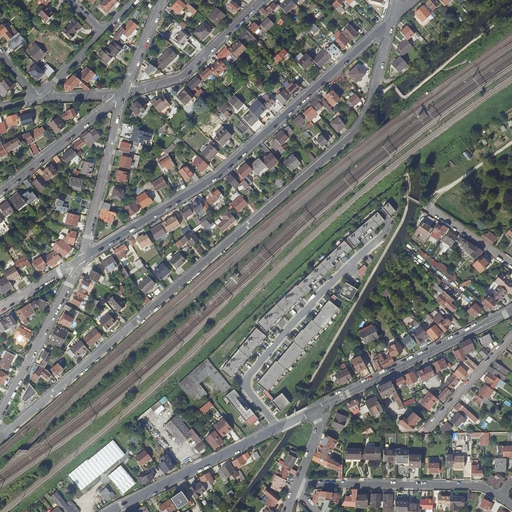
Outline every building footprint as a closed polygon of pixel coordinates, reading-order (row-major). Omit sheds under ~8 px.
[(3,0),(1,2),(7,8),(11,5),(10,5),(5,0),(3,0)] [(105,0),(100,6),(107,13),(114,5),(113,4),(117,1),(116,0),(105,0)] [(183,0),(178,0),(172,8),(179,15),(186,6),(189,8),(188,10),(194,15),(197,11),(183,0)] [(233,0),(228,7),(235,12),(237,9),(239,10),(241,8),(239,6),(240,6),(233,0)] [(291,0),(285,0),(279,6),(286,14),(296,5),(291,0)] [(336,9),(340,13),(344,10),(340,6),(346,0),(345,0),(337,0),(333,4),(337,8),(336,9)] [(435,0),(430,0),(427,4),(433,11),(440,5),(435,0)] [(273,3),(266,10),(269,14),(277,7),(273,3)] [(429,14),(432,11),(427,5),(424,8),(429,14)] [(37,15),(44,22),(52,14),(45,7),(37,15)] [(431,15),(429,14),(424,8),(423,7),(415,14),(422,22),(431,15)] [(218,9),(210,19),(217,24),(225,14),(218,9)] [(83,27),(74,18),(70,22),(71,23),(62,32),(71,40),(75,36),(73,35),(78,30),(79,30),(83,27)] [(175,21),(181,26),(184,22),(178,18),(175,21)] [(268,18),(261,25),(267,31),(274,24),(268,18)] [(54,19),(47,27),(49,29),(56,21),(54,19)] [(113,39),(117,41),(123,34),(127,38),(130,35),(138,26),(132,21),(124,30),(122,28),(113,39)] [(0,26),(0,37),(1,38),(4,36),(8,41),(12,37),(4,27),(6,25),(4,22),(2,24),(2,25),(0,26)] [(205,23),(195,33),(203,40),(212,30),(205,23)] [(254,23),(249,28),(253,33),(259,27),(256,24),(254,23)] [(350,26),(342,33),(350,41),(358,34),(350,26)] [(414,35),(408,27),(401,32),(406,38),(407,40),(409,39),(414,35)] [(181,29),(172,39),(181,46),(189,36),(181,29)] [(246,29),(238,37),(244,43),(246,41),(247,42),(250,39),(254,43),(257,40),(246,29)] [(335,43),(341,49),(348,43),(341,36),(343,35),(339,31),(334,36),(337,40),(335,43)] [(8,41),(15,50),(25,41),(17,33),(13,36),(12,37),(8,41)] [(401,57),(413,47),(412,45),(407,40),(406,38),(397,46),(398,48),(395,50),(400,56),(401,57)] [(232,46),(228,49),(237,58),(246,49),(239,41),(232,47),(232,46)] [(114,42),(106,51),(113,57),(114,58),(122,49),(114,42)] [(41,49),(35,43),(32,47),(32,48),(28,52),(35,58),(36,59),(40,56),(38,55),(42,51),(41,50),(41,49)] [(340,51),(333,44),(329,47),(331,49),(328,51),(334,57),(340,51)] [(219,59),(225,65),(229,62),(229,63),(230,62),(233,65),(236,63),(240,61),(237,58),(228,49),(226,47),(218,54),(219,55),(217,57),(219,59)] [(104,49),(97,57),(106,65),(113,57),(106,51),(104,49)] [(170,49),(156,63),(163,70),(177,56),(170,49)] [(284,49),(275,58),(278,62),(288,53),(284,49)] [(313,59),(314,61),(320,67),(329,58),(322,50),(313,59)] [(307,54),(298,63),(304,70),(314,61),(313,59),(307,54)] [(399,72),(408,64),(401,57),(400,56),(391,64),(399,72)] [(217,77),(227,67),(225,65),(219,59),(210,68),(213,72),(217,77)] [(45,73),(41,69),(36,64),(28,72),(32,75),(33,74),(34,76),(33,77),(37,81),(45,73)] [(45,73),(49,77),(54,71),(46,64),(41,69),(45,73)] [(150,64),(145,72),(149,75),(151,72),(154,74),(157,69),(150,64)] [(84,65),(77,74),(85,81),(92,72),(84,65)] [(358,66),(348,75),(356,83),(365,74),(358,66)] [(195,73),(203,81),(205,79),(206,80),(210,76),(209,75),(213,72),(210,68),(209,68),(201,75),(198,71),(195,73)] [(74,76),(65,85),(65,88),(68,90),(71,90),(80,81),(74,76)] [(188,85),(199,97),(202,94),(195,87),(197,85),(195,83),(200,80),(197,77),(188,85)] [(0,94),(1,97),(7,92),(6,91),(12,85),(7,78),(0,83),(0,94)] [(286,89),(288,92),(289,92),(293,95),(300,88),(296,84),(295,85),(292,83),(290,85),(287,81),(282,86),(286,89)] [(179,97),(186,105),(195,97),(187,89),(179,97)] [(263,89),(255,96),(259,100),(267,93),(263,89)] [(290,96),(283,89),(281,91),(279,90),(276,93),(277,94),(275,96),(283,104),(286,101),(285,100),(290,96)] [(333,90),(325,97),(333,106),(340,99),(333,90)] [(267,93),(259,100),(268,109),(276,102),(267,93)] [(356,94),(349,100),(354,106),(361,100),(356,94)] [(151,101),(159,113),(166,107),(170,104),(164,95),(156,101),(155,98),(151,101)] [(235,96),(229,102),(238,110),(243,104),(235,96)] [(195,97),(186,105),(188,106),(193,101),(194,103),(198,100),(195,97)] [(315,100),(310,105),(312,107),(315,111),(318,114),(321,111),(319,108),(322,105),(319,102),(321,101),(318,97),(315,100)] [(137,102),(131,108),(136,113),(138,111),(140,112),(144,108),(142,107),(146,103),(142,99),(138,103),(137,102)] [(321,103),(326,108),(327,107),(329,110),(331,108),(325,100),(321,103)] [(219,109),(228,119),(234,113),(225,104),(219,109)] [(304,113),(310,121),(318,114),(315,111),(312,107),(304,113)] [(73,109),(66,111),(66,113),(62,114),(63,118),(64,119),(70,117),(71,119),(76,117),(73,109)] [(251,111),(243,118),(250,125),(258,118),(251,111)] [(6,118),(7,124),(17,121),(18,121),(16,115),(6,118)] [(300,115),(294,121),(298,125),(299,125),(301,122),(304,120),(300,115)] [(331,124),(338,132),(346,125),(342,121),(339,117),(331,124)] [(58,118),(49,125),(56,134),(65,126),(58,118)] [(235,126),(243,134),(248,128),(241,121),(235,126)] [(218,135),(215,138),(222,145),(232,136),(223,126),(220,129),(221,131),(218,135)] [(288,126),(284,130),(289,135),(293,131),(288,126)] [(33,140),(45,132),(42,128),(39,130),(38,128),(33,131),(34,133),(30,136),(28,132),(27,133),(22,135),(24,139),(28,145),(34,142),(33,140)] [(97,133),(94,129),(89,133),(88,131),(81,137),(83,139),(85,143),(89,148),(90,148),(91,144),(98,139),(95,135),(97,133)] [(132,136),(131,141),(132,141),(139,143),(147,145),(149,138),(146,137),(146,133),(136,130),(134,137),(132,136)] [(275,138),(276,139),(281,145),(285,142),(283,140),(287,137),(282,132),(275,138)] [(323,136),(328,142),(332,138),(327,133),(323,136)] [(316,141),(322,147),(328,142),(323,136),(322,135),(316,141)] [(83,139),(72,147),(72,148),(75,152),(85,143),(83,139)] [(272,145),(276,150),(282,146),(281,145),(276,139),(272,143),(273,144),(272,145)] [(214,141),(202,153),(210,161),(219,152),(214,146),(217,143),(214,141)] [(4,145),(8,151),(14,148),(10,142),(4,145)] [(104,145),(95,142),(92,149),(103,151),(104,145)] [(121,142),(119,151),(133,155),(134,152),(131,152),(130,153),(129,152),(131,145),(121,142)] [(34,144),(30,145),(37,156),(40,153),(34,144)] [(72,148),(61,157),(66,163),(77,154),(75,152),(72,148)] [(262,161),(266,166),(270,170),(279,162),(274,156),(271,153),(262,161)] [(293,155),(284,163),(291,171),(299,164),(296,161),(297,159),(293,155)] [(122,156),(119,167),(129,169),(132,158),(122,156)] [(159,163),(161,167),(165,164),(166,167),(167,169),(174,165),(170,156),(163,160),(161,157),(158,159),(160,162),(159,163)] [(193,163),(203,172),(209,165),(199,156),(193,163)] [(259,159),(250,167),(253,171),(257,175),(266,166),(262,161),(259,159)] [(84,161),(81,174),(90,176),(93,163),(84,161)] [(237,172),(239,174),(250,186),(251,185),(250,184),(252,183),(246,177),(253,171),(250,167),(247,164),(237,172)] [(52,165),(44,172),(50,179),(58,172),(52,165)] [(179,171),(186,180),(192,176),(195,182),(199,179),(195,172),(193,174),(186,166),(179,171)] [(119,171),(116,181),(126,183),(128,173),(119,171)] [(227,179),(235,189),(241,183),(246,188),(248,186),(248,187),(250,186),(239,174),(234,178),(231,175),(227,179)] [(34,182),(42,192),(49,186),(41,177),(34,182)] [(152,183),(157,191),(167,185),(162,177),(152,183)] [(84,181),(71,178),(69,189),(81,191),(84,181)] [(24,182),(29,188),(32,186),(27,179),(24,182)] [(179,184),(182,190),(187,187),(183,181),(179,184)] [(124,190),(115,189),(112,198),(122,200),(124,190)] [(218,190),(208,200),(211,203),(222,194),(218,190)] [(21,197),(26,204),(28,205),(31,203),(32,204),(33,203),(38,200),(37,199),(38,198),(33,192),(31,194),(28,192),(25,194),(25,193),(21,197)] [(153,202),(151,198),(150,198),(146,192),(137,198),(139,204),(140,204),(143,209),(153,202)] [(10,200),(18,210),(26,204),(21,197),(18,193),(10,200)] [(66,197),(61,195),(59,199),(57,199),(55,205),(56,205),(56,207),(57,208),(56,211),(67,213),(68,209),(61,207),(66,197)] [(232,204),(239,212),(248,204),(241,196),(232,204)] [(198,200),(194,203),(195,205),(192,206),(197,214),(201,212),(200,210),(204,207),(201,203),(200,201),(199,202),(198,200)] [(382,210),(351,236),(358,244),(365,239),(363,237),(376,227),(377,228),(389,218),(387,216),(393,212),(394,214),(400,209),(393,200),(387,205),(387,206),(382,210)] [(0,206),(6,216),(14,211),(8,202),(0,206)] [(103,202),(102,209),(103,210),(109,211),(110,209),(111,205),(103,202)] [(134,202),(124,208),(130,217),(139,210),(134,202)] [(250,206),(255,211),(260,208),(254,202),(250,206)] [(181,212),(185,219),(193,214),(189,207),(181,212)] [(103,210),(100,219),(106,220),(105,221),(112,223),(114,217),(117,215),(116,213),(114,212),(109,211),(103,210)] [(225,220),(218,226),(223,232),(237,220),(228,210),(222,216),(225,220)] [(163,223),(169,232),(180,225),(173,212),(168,215),(161,219),(163,223)] [(68,213),(65,224),(77,227),(79,216),(68,213)] [(202,223),(201,224),(203,226),(204,225),(205,225),(206,224),(207,227),(214,221),(210,217),(202,223)] [(31,218),(24,224),(26,227),(27,227),(28,228),(30,227),(28,225),(33,221),(31,218)] [(416,230),(427,238),(433,229),(422,221),(416,230)] [(151,230),(157,240),(169,232),(163,223),(151,230)] [(201,224),(192,230),(195,234),(196,233),(196,232),(203,226),(201,224)] [(443,236),(448,229),(443,226),(442,227),(438,224),(434,231),(443,237),(443,236)] [(28,234),(34,229),(31,226),(26,231),(28,234)] [(189,226),(181,232),(184,236),(192,230),(189,226)] [(365,239),(377,228),(376,227),(363,237),(365,239)] [(185,237),(177,243),(180,247),(188,241),(192,246),(200,239),(195,234),(192,230),(184,236),(185,237)] [(69,231),(67,238),(66,238),(64,238),(63,241),(68,244),(68,243),(73,245),(72,247),(79,251),(80,245),(74,244),(77,233),(69,231)] [(451,246),(457,237),(449,231),(442,241),(443,241),(450,246),(451,246)] [(138,238),(136,239),(142,249),(149,245),(150,246),(153,244),(150,238),(147,240),(144,236),(143,235),(140,237),(137,232),(136,233),(134,235),(136,238),(138,237),(138,238)] [(481,237),(492,244),(496,238),(488,232),(486,235),(484,233),(481,237)] [(28,234),(16,240),(18,243),(29,236),(28,234)] [(465,250),(470,244),(460,237),(457,242),(462,245),(461,247),(465,250)] [(298,285),(258,323),(267,332),(270,329),(271,329),(272,330),(276,326),(277,325),(276,324),(278,322),(279,323),(280,322),(284,318),(283,317),(284,316),(290,311),(290,310),(292,311),(297,306),(296,305),(298,303),(299,304),(304,300),(303,298),(315,286),(313,284),(326,272),(327,274),(339,263),(337,261),(349,250),(351,252),(356,246),(348,238),(299,286),(298,285)] [(16,240),(5,248),(6,250),(18,243),(16,240)] [(63,241),(62,240),(54,248),(60,254),(64,257),(72,249),(69,245),(68,244),(63,241)] [(114,251),(119,259),(126,255),(124,251),(128,248),(125,244),(114,251)] [(483,251),(476,246),(475,247),(470,244),(465,250),(465,251),(470,254),(472,252),(479,256),(483,251)] [(337,261),(339,263),(351,252),(349,250),(337,261)] [(43,259),(48,268),(52,266),(52,267),(56,265),(55,264),(62,259),(55,251),(43,259)] [(179,253),(170,261),(177,269),(186,261),(179,253)] [(15,263),(19,268),(26,264),(29,268),(32,266),(26,256),(15,263)] [(101,263),(107,272),(118,266),(112,256),(101,263)] [(481,256),(472,265),(480,272),(489,264),(481,256)] [(47,267),(41,257),(33,262),(39,272),(47,267)] [(134,263),(138,270),(144,265),(141,259),(134,263)] [(440,263),(437,268),(444,274),(448,270),(440,263)] [(163,264),(154,272),(161,280),(170,272),(163,264)] [(357,276),(360,278),(367,268),(364,265),(358,271),(360,273),(357,276)] [(5,273),(7,277),(10,282),(20,276),(15,267),(5,273)] [(120,271),(126,279),(130,276),(125,268),(120,271)] [(88,278),(92,281),(96,283),(97,283),(101,275),(92,270),(88,278)] [(426,275),(437,285),(441,281),(430,271),(426,275)] [(313,284),(315,286),(327,274),(326,272),(313,284)] [(84,279),(79,289),(85,293),(92,281),(88,278),(81,275),(79,278),(84,279)] [(509,282),(506,281),(506,279),(504,278),(504,277),(502,276),(502,275),(500,275),(495,282),(500,286),(504,289),(509,282)] [(149,276),(138,286),(145,294),(156,284),(149,276)] [(7,277),(0,281),(0,290),(2,294),(13,288),(10,282),(7,277)] [(92,281),(85,293),(89,295),(96,283),(92,281)] [(345,283),(339,294),(350,301),(356,289),(345,283)] [(119,291),(121,293),(125,289),(121,285),(121,286),(119,284),(117,285),(119,287),(118,288),(119,291)] [(450,297),(448,295),(437,285),(435,288),(440,293),(441,293),(448,299),(450,297)] [(507,292),(504,289),(500,286),(491,296),(498,302),(500,299),(501,300),(507,292)] [(386,289),(381,295),(385,298),(390,292),(386,289)] [(459,304),(463,309),(467,304),(452,290),(448,295),(450,297),(459,304)] [(116,294),(109,300),(120,312),(125,306),(118,299),(119,298),(122,300),(124,298),(122,295),(123,295),(121,293),(119,291),(116,294)] [(142,299),(147,305),(151,301),(146,295),(142,299)] [(259,382),(258,384),(265,390),(263,392),(271,402),(272,402),(276,407),(278,409),(280,412),(290,403),(282,393),(274,400),(268,392),(287,370),(288,371),(305,351),(303,350),(313,338),(314,339),(322,329),(323,330),(332,320),(331,319),(340,310),(339,309),(333,304),(338,299),(334,295),(322,309),(321,311),(322,312),(320,313),(315,319),(313,321),(312,321),(311,322),(305,329),(304,331),(303,330),(301,333),(296,338),(293,341),(295,342),(294,344),(288,350),(285,353),(279,361),(278,362),(277,361),(275,363),(269,370),(265,375),(259,382)] [(436,301),(445,309),(447,306),(453,312),(456,309),(442,295),(436,301)] [(76,296),(72,303),(79,307),(83,299),(76,296)] [(489,296),(482,303),(490,311),(497,303),(489,296)] [(36,301),(31,304),(35,311),(37,307),(43,311),(48,303),(40,299),(38,302),(36,301)] [(463,309),(467,312),(468,311),(475,318),(482,310),(475,303),(471,308),(467,304),(463,309)] [(31,304),(17,312),(25,324),(28,322),(26,318),(37,312),(35,311),(31,304)] [(115,315),(123,325),(127,322),(118,312),(115,315)] [(430,316),(432,318),(435,321),(444,332),(448,329),(446,326),(450,322),(447,318),(445,320),(437,312),(434,315),(433,314),(430,316)] [(109,313),(100,321),(107,329),(116,321),(109,313)] [(65,314),(60,323),(69,328),(74,319),(72,318),(65,314)] [(11,317),(0,323),(0,325),(4,332),(16,324),(17,325),(20,323),(16,317),(13,319),(11,317)] [(433,340),(442,333),(435,325),(426,332),(433,340)] [(365,344),(378,337),(373,327),(360,333),(365,344)] [(409,335),(416,344),(418,346),(423,342),(423,341),(429,336),(421,327),(412,334),(411,333),(409,335)] [(19,328),(15,337),(18,339),(17,342),(24,346),(27,339),(28,339),(31,334),(19,328)] [(257,328),(222,369),(232,378),(232,377),(235,374),(237,375),(240,371),(241,370),(239,368),(241,366),(243,367),(244,366),(248,362),(246,361),(247,359),(252,354),(253,353),(254,354),(258,350),(259,349),(257,348),(259,345),(261,347),(262,346),(265,341),(264,340),(264,339),(267,336),(257,328)] [(58,329),(50,343),(54,345),(55,343),(62,346),(68,334),(58,329)] [(90,347),(102,336),(96,329),(88,336),(88,337),(85,340),(90,347)] [(409,335),(402,341),(409,349),(416,344),(409,335)] [(492,339),(490,335),(481,339),(484,346),(493,341),(492,339)] [(470,339),(461,344),(466,354),(467,353),(466,351),(473,348),(474,347),(470,339)] [(70,350),(77,358),(88,349),(81,341),(70,350)] [(390,354),(391,357),(402,351),(398,343),(387,348),(390,354)] [(467,357),(462,348),(458,351),(457,349),(453,351),(458,361),(462,360),(463,362),(465,361),(464,358),(467,357)] [(485,358),(489,353),(484,348),(479,353),(485,358)] [(17,353),(24,357),(27,353),(19,349),(17,353)] [(7,351),(0,364),(0,363),(0,365),(11,371),(12,368),(9,366),(15,356),(7,351)] [(45,360),(44,363),(41,362),(40,366),(41,367),(45,369),(51,357),(48,356),(50,353),(46,351),(42,358),(45,360)] [(383,368),(395,363),(391,357),(390,354),(388,356),(389,358),(385,360),(382,353),(377,356),(383,368)] [(366,368),(360,356),(351,360),(357,372),(366,368)] [(378,371),(383,368),(377,356),(373,358),(374,360),(373,360),(378,371)] [(206,370),(213,364),(209,358),(201,365),(206,370)] [(448,366),(444,358),(433,364),(437,372),(448,366)] [(470,375),(477,366),(469,359),(460,365),(460,366),(467,372),(470,375)] [(489,369),(487,371),(490,372),(499,379),(502,375),(496,371),(497,369),(503,372),(506,368),(495,361),(493,364),(495,365),(492,370),(489,369)] [(59,364),(52,370),(57,376),(64,370),(59,364)] [(206,370),(210,376),(216,383),(224,377),(213,364),(206,370)] [(201,384),(210,376),(206,370),(201,365),(192,373),(201,384)] [(436,375),(431,366),(426,368),(431,378),(436,375)] [(454,374),(460,380),(467,372),(460,366),(454,374)] [(35,381),(40,376),(41,374),(48,380),(52,375),(48,370),(46,369),(45,370),(41,367),(31,378),(35,381)] [(417,372),(422,382),(431,378),(426,368),(417,372)] [(339,384),(351,378),(346,369),(334,375),(339,384)] [(408,385),(417,381),(416,378),(417,378),(416,376),(415,377),(413,372),(404,376),(408,385)] [(502,381),(499,379),(490,372),(485,380),(489,382),(487,385),(492,389),(497,382),(500,384),(502,381)] [(201,384),(192,373),(180,383),(197,404),(209,393),(201,384)] [(460,380),(454,374),(445,384),(452,389),(460,380)] [(405,382),(402,377),(393,381),(395,386),(405,382)] [(383,382),(376,386),(382,398),(392,394),(395,399),(396,399),(399,398),(391,381),(384,385),(383,382)] [(30,384),(22,399),(26,402),(37,393),(30,384)] [(493,390),(492,389),(487,385),(485,384),(483,387),(481,390),(479,389),(477,393),(485,398),(487,399),(493,390)] [(438,397),(443,400),(450,392),(446,388),(438,397)] [(235,389),(226,396),(247,421),(256,414),(251,408),(248,411),(243,406),(241,404),(241,403),(237,398),(240,395),(235,389)] [(438,399),(430,392),(420,403),(428,410),(434,403),(438,399)] [(472,401),(478,405),(483,397),(477,394),(472,401)] [(241,396),(240,395),(237,398),(241,403),(241,404),(243,406),(248,411),(251,408),(250,407),(246,402),(244,400),(241,396)] [(166,410),(162,405),(168,400),(165,396),(151,407),(158,416),(166,410)] [(365,403),(366,404),(369,411),(371,415),(382,410),(376,397),(365,403)] [(415,401),(413,398),(402,403),(404,407),(406,406),(410,404),(415,401)] [(493,404),(487,399),(485,398),(483,401),(484,402),(491,407),(493,404)] [(349,409),(352,411),(359,408),(357,405),(359,403),(357,399),(346,404),(349,409)] [(210,401),(201,409),(204,413),(214,405),(210,401)] [(459,402),(453,408),(458,412),(458,411),(465,417),(467,416),(474,421),(476,419),(459,402)] [(369,411),(366,404),(360,407),(363,414),(369,411)] [(414,425),(420,418),(414,412),(407,420),(405,417),(400,423),(407,429),(413,429),(415,426),(414,425)] [(467,419),(458,412),(450,422),(457,428),(462,422),(464,423),(467,419)] [(332,426),(342,430),(347,417),(337,413),(332,426)] [(191,437),(198,445),(202,441),(192,429),(189,431),(177,416),(166,425),(181,445),(191,437)] [(220,422),(215,426),(223,436),(233,428),(225,418),(220,422)] [(447,432),(453,426),(447,421),(441,428),(443,430),(443,433),(447,433),(447,432)] [(233,428),(223,436),(224,438),(234,430),(233,428)] [(207,439),(215,449),(224,442),(215,432),(212,435),(210,433),(209,434),(210,436),(207,439)] [(484,433),(483,433),(471,433),(471,435),(471,437),(480,437),(480,443),(484,443),(484,433)] [(331,444),(329,448),(333,449),(336,440),(325,434),(322,440),(331,444)] [(135,438),(133,435),(131,441),(135,446),(139,443),(135,438)] [(88,459),(69,475),(73,480),(77,485),(82,491),(125,454),(114,440),(89,460),(88,459)] [(317,453),(326,457),(326,455),(329,448),(331,444),(322,440),(317,453)] [(203,443),(196,448),(199,452),(202,449),(204,450),(207,448),(203,443)] [(506,458),(511,458),(511,446),(503,447),(503,451),(499,451),(499,455),(503,455),(503,458),(506,458)] [(384,447),(384,459),(391,459),(392,459),(396,459),(396,451),(396,447),(384,447)] [(365,449),(365,458),(375,458),(375,459),(380,459),(380,448),(365,448),(365,449)] [(361,460),(360,449),(346,449),(346,459),(352,459),(352,460),(361,460)] [(145,450),(135,458),(141,466),(145,463),(146,463),(152,458),(145,450)] [(284,465),(291,469),(296,458),(296,457),(298,453),(291,450),(284,465)] [(396,451),(396,459),(396,462),(404,462),(404,463),(408,463),(409,456),(409,451),(396,451)] [(315,452),(312,459),(337,470),(338,469),(342,471),(343,465),(329,458),(326,457),(317,453),(315,452)] [(243,456),(233,462),(236,467),(237,466),(239,468),(240,467),(247,463),(245,461),(250,458),(248,453),(243,456)] [(160,464),(165,473),(175,468),(171,460),(172,460),(168,454),(163,457),(165,461),(160,464)] [(452,454),(452,455),(452,468),(464,468),(464,465),(465,465),(465,462),(464,462),(464,456),(454,456),(454,454),(452,454)] [(421,467),(421,456),(409,456),(408,463),(408,467),(421,467)] [(506,458),(503,458),(496,458),(495,472),(506,472),(506,458)] [(222,469),(227,478),(231,476),(231,475),(233,475),(232,473),(235,472),(230,464),(222,469)] [(428,473),(438,473),(439,464),(428,464),(428,473)] [(136,483),(121,465),(109,475),(124,493),(136,483)] [(295,476),(297,471),(291,469),(284,465),(279,476),(285,479),(288,473),(295,476)] [(238,472),(244,481),(246,480),(240,471),(238,472)] [(138,479),(142,484),(154,479),(151,473),(142,478),(141,477),(139,478),(138,476),(137,477),(138,479)] [(201,478),(203,483),(202,483),(207,491),(212,488),(213,486),(211,484),(215,482),(210,473),(206,475),(205,474),(203,475),(204,476),(201,478)] [(497,488),(506,476),(502,473),(499,473),(499,475),(497,474),(494,478),(491,475),(489,478),(487,478),(487,480),(486,481),(490,484),(491,483),(493,484),(493,485),(497,488)] [(69,475),(56,486),(63,494),(71,487),(72,489),(77,485),(69,475)] [(286,480),(285,479),(279,476),(276,475),(273,482),(271,488),(280,492),(284,483),(284,484),(286,480)] [(194,485),(190,488),(197,498),(201,496),(201,495),(207,491),(202,483),(201,482),(195,486),(194,485)] [(99,491),(108,501),(115,495),(113,492),(111,493),(105,485),(99,491)] [(49,494),(59,507),(63,511),(81,511),(72,501),(69,504),(72,508),(71,508),(58,494),(58,491),(55,488),(49,494)] [(264,504),(268,507),(271,510),(280,499),(266,488),(263,491),(270,497),(264,504)] [(357,489),(352,489),(352,496),(345,496),(345,500),(342,505),(356,506),(357,495),(357,489)] [(182,490),(171,498),(178,508),(189,501),(182,490)] [(313,501),(316,504),(319,497),(321,494),(321,493),(317,491),(313,501)] [(329,504),(329,503),(332,493),(321,491),(321,493),(321,494),(319,497),(324,501),(329,504)] [(335,491),(331,500),(338,504),(343,493),(335,491)] [(371,507),(380,508),(380,495),(371,494),(371,507)] [(357,495),(356,506),(357,506),(367,507),(367,495),(357,495)] [(394,511),(395,507),(391,507),(391,502),(392,502),(392,495),(384,495),(383,511),(391,511),(390,511),(394,511)] [(450,505),(450,496),(437,496),(437,504),(445,504),(445,506),(450,506),(450,505)] [(464,506),(464,497),(454,497),(453,505),(457,505),(464,506)] [(433,508),(433,498),(427,498),(427,499),(420,499),(420,505),(420,508),(433,508)] [(170,500),(160,507),(163,511),(169,511),(170,511),(176,508),(170,500)] [(489,511),(493,506),(482,500),(478,508),(486,511),(489,511)] [(407,511),(407,504),(408,502),(395,501),(395,507),(394,511),(407,511)]
